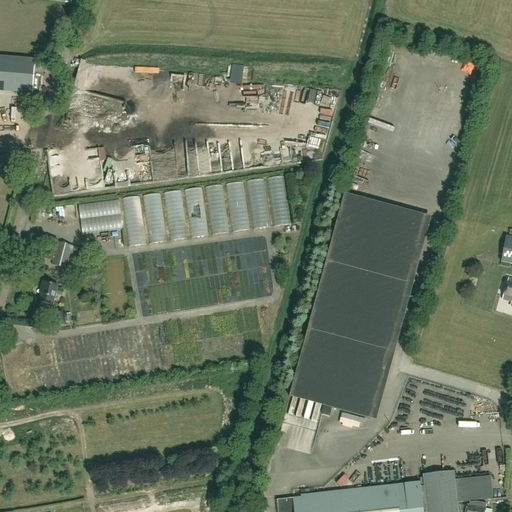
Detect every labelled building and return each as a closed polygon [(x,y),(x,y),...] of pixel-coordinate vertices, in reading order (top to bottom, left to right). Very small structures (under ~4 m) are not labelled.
[(0,91),(32,95),(35,60),(0,57),(0,91)] [(203,94),(202,81),(192,82),(193,94),(203,94)] [(199,122),(190,123),(191,133),(201,131),(199,122)] [(139,160),(151,159),(151,146),(139,146),(139,160)] [(102,149),(90,150),(90,159),(93,159),(94,166),(101,165),(101,158),(102,158),(102,149)] [(173,160),(174,179),(192,178),(191,159),(173,160)] [(153,165),(142,167),(143,174),(140,175),(141,182),(155,180),(153,165)] [(189,191),(193,238),(210,237),(206,189),(189,191)] [(172,241),(189,240),(185,193),(169,194),(172,241)] [(332,409),(371,419),(425,216),(345,194),(291,391),(330,402),(329,408),(332,409)] [(490,208),(487,227),(511,231),(511,212),(507,212),(508,204),(500,203),(501,200),(494,199),(493,209),(490,208)] [(83,235),(123,230),(119,200),(79,205),(83,235)] [(229,234),(228,208),(214,209),(215,234),(229,234)] [(257,230),(273,228),(269,208),(253,211),(257,230)] [(236,232),(251,231),(250,210),(235,210),(236,232)] [(289,212),(277,213),(278,226),(290,225),(289,212)] [(132,247),(146,246),(144,213),(130,213),(132,247)] [(511,264),(511,238),(506,237),(502,263),(511,264)] [(109,243),(111,248),(120,245),(119,240),(109,243)] [(81,249),(74,247),(58,243),(52,265),(68,270),(70,262),(77,264),(81,249)] [(511,302),(511,278),(509,278),(505,293),(501,291),(498,298),(511,302)] [(62,296),(64,290),(57,289),(58,286),(43,282),(41,290),(43,290),(40,302),(53,306),(56,294),(62,296)] [(511,349),(511,320),(460,307),(453,335),(511,349)] [(320,423),(324,403),(317,402),(314,422),(320,423)] [(330,417),(332,409),(324,407),(322,415),(330,417)] [(458,511),(457,502),(493,499),(491,476),(454,480),(453,471),(424,475),(425,486),(421,487),(420,482),(301,495),(301,497),(277,500),(278,511),(458,511)] [(485,511),(487,504),(477,502),(470,503),(469,506),(467,505),(465,511),(485,511)]
